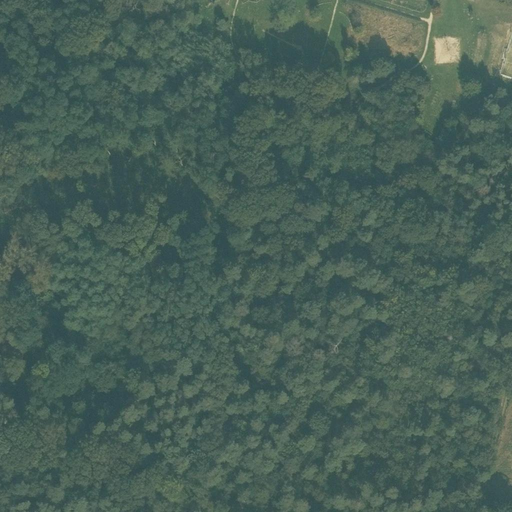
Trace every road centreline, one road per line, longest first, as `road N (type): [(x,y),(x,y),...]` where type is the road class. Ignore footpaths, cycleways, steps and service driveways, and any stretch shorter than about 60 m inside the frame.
road 1 (track): [(102,0),(59,74),(0,119)]
road 2 (track): [(472,511),(511,371)]
